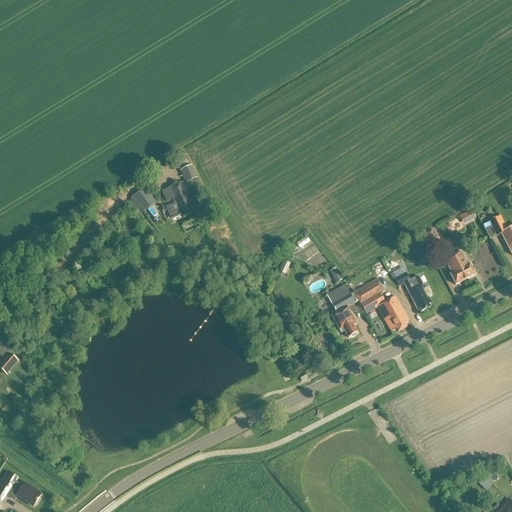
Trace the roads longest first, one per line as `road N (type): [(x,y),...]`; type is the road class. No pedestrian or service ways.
road 1 (tertiary): [(91,511),(191,449),(511,291)]
road 2 (track): [(0,329),(129,194),(156,181)]
